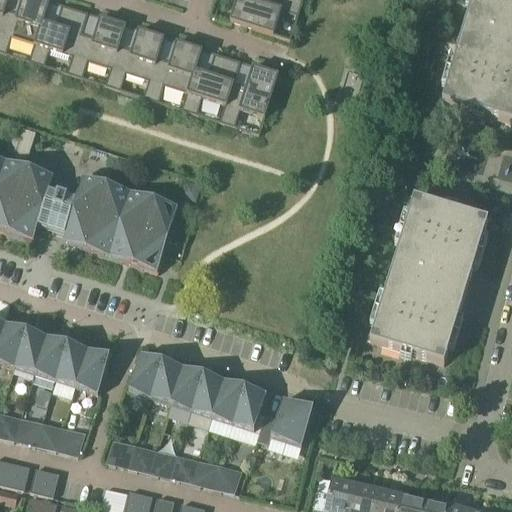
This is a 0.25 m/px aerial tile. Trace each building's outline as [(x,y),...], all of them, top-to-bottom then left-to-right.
[(5,16),(10,0),(8,0),(0,27),(0,58),(6,60),(12,43),(34,50),(29,67),(48,7),(24,0),(18,20),(5,16)] [(0,0),(0,27),(8,0),(0,0)] [(276,40),(273,39),(281,16),(298,21),(302,6),(282,0),(260,0),(258,7),(238,1),(230,27),(276,41),(276,40)] [(511,0),(473,0),(455,61),(442,108),(511,128),(511,0)] [(43,28),(50,8),(48,7),(29,67),(44,72),(50,55),(72,62),(67,79),(67,80),(87,19),(62,12),(56,32),(43,28)] [(106,92),(125,32),(100,24),(94,44),(81,40),(88,20),(87,19),(67,80),(82,84),(88,67),(110,75),(105,91),(106,92)] [(119,52),(126,32),(125,32),(106,92),(120,96),(126,79),(149,87),(143,104),(144,104),(163,44),(138,36),(132,56),(119,52)] [(157,64),(164,44),(163,44),(144,104),(159,108),(164,91),(187,99),(181,116),(182,116),(201,56),(177,48),(170,68),(157,64)] [(220,128),(233,88),(239,68),(215,60),(208,80),(195,76),(202,56),(201,56),(182,116),(197,120),(202,104),(225,111),(219,128),(220,128)] [(234,89),(240,68),(239,68),(233,88),(220,128),(235,133),(240,116),(263,123),(262,126),(264,126),(278,80),(253,72),(246,93),(234,89)] [(157,278),(178,214),(83,183),(76,206),(49,198),(54,183),(0,165),(0,236),(33,247),(38,232),(65,240),(62,248),(157,278)] [(399,251),(384,299),(370,348),(444,370),(464,302),(487,226),(413,204),(399,251)] [(0,369),(14,374),(26,336),(5,330),(0,346),(0,369)] [(14,374),(35,381),(47,343),(26,336),(14,374)] [(56,387),(68,349),(47,343),(35,381),(56,387)] [(77,394),(89,356),(68,349),(56,387),(77,394)] [(98,401),(110,363),(89,356),(77,394),(98,401)] [(129,398),(150,405),(162,367),(141,360),(129,398)] [(150,405),(171,411),(183,373),(162,367),(150,405)] [(192,418),(204,380),(183,373),(171,411),(192,418)] [(212,425),(225,387),(204,380),(192,418),(212,425)] [(233,431),(245,393),(225,387),(212,425),(233,431)] [(254,438),(266,400),(245,393),(233,431),(254,438)] [(301,453),(313,415),(283,405),(277,424),(265,421),(257,447),(268,451),(271,443),(301,453)] [(5,445),(14,447),(20,424),(10,422),(5,445)] [(26,450),(35,452),(41,429),(31,427),(26,450)] [(47,455),(56,458),(62,434),(52,432),(47,455)] [(69,460),(78,463),(84,439),(74,437),(69,460)] [(106,469),(115,472),(121,448),(111,446),(106,469)] [(128,475),(137,477),(143,454),(133,451),(128,475)] [(149,480),(158,482),(164,459),(154,456),(149,480)] [(170,485),(179,487),(185,464),(176,461),(170,485)] [(191,490),(200,492),(206,469),(197,466),(191,490)] [(18,470),(6,468),(0,491),(12,494),(18,470)] [(18,470),(12,494),(24,496),(29,473),(18,470)] [(212,495),(221,497),(227,474),(218,472),(212,495)] [(41,501),(46,478),(35,475),(29,499),(41,501)] [(53,504),(58,481),(46,478),(41,501),(53,504)] [(332,484),(328,500),(316,497),(312,511),(351,511),(357,490),(332,484)] [(374,511),(378,495),(357,490),(351,511),(374,511)] [(374,511),(399,511),(402,501),(378,495),(374,511)] [(14,511),(17,501),(0,496),(0,509),(11,511),(14,511)] [(137,511),(140,500),(128,497),(124,511),(137,511)] [(140,500),(137,511),(149,511),(152,503),(140,500)] [(424,511),(426,506),(402,501),(399,511),(424,511)] [(54,511),(55,510),(29,503),(27,511),(54,511)]
